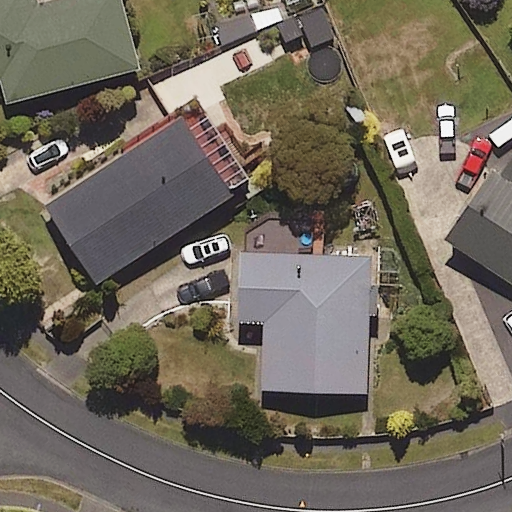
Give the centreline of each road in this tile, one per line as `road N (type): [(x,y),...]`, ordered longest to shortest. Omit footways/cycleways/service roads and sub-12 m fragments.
road 1 (residential): [(0,391),(88,450),(143,474),(289,511)]
road 2 (residential): [(374,511),(511,480)]
